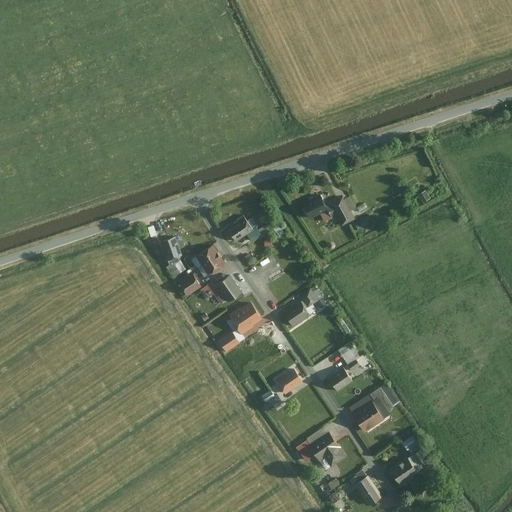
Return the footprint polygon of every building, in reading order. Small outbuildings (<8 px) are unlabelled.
[(425,188),(417,194),(424,203),(431,197),(425,188)] [(348,191),(326,203),(329,209),(334,219),(340,216),(345,226),(356,220),(352,210),(357,208),(348,191)] [(414,207),(422,204),(419,195),(411,198),(414,207)] [(323,198),(305,207),(311,218),(329,209),(326,203),(323,198)] [(354,222),(359,231),(370,225),(365,216),(354,222)] [(248,217),(229,229),(238,242),(256,230),(248,217)] [(155,224),(148,226),(153,245),(160,243),(155,224)] [(177,237),(164,242),(170,260),(184,255),(177,237)] [(216,245),(199,256),(211,275),(227,264),(216,245)] [(272,253),(254,263),(263,279),(281,269),(272,253)] [(195,274),(181,283),(190,297),(204,287),(195,274)] [(233,276),(220,285),(230,300),(231,301),(244,293),(233,276)] [(230,300),(220,285),(216,287),(213,283),(202,291),(208,300),(216,294),(223,305),(230,300)] [(321,301),(312,289),(302,296),(305,300),(310,308),(321,301)] [(305,300),(286,313),(295,326),(314,313),(310,308),(305,300)] [(265,319),(254,302),(243,309),(242,307),(232,314),(244,333),(255,326),(255,325),(265,319)] [(241,343),(233,332),(221,340),(229,351),(241,343)] [(360,356),(353,346),(342,354),(350,365),(358,359),(357,358),(360,356)] [(355,382),(345,368),(330,378),(340,392),(355,382)] [(305,382),(295,369),(279,380),(288,393),(305,382)] [(274,389),(264,397),(268,403),(278,396),(274,389)] [(352,408),(357,415),(377,402),(372,395),(352,408)] [(377,402),(357,415),(368,432),(388,419),(377,402)] [(349,457),(332,430),(310,444),(321,461),(328,456),(334,466),(349,457)] [(420,473),(410,458),(393,470),(403,485),(420,473)] [(332,488),(340,482),(336,476),(328,482),(332,488)] [(384,497),(370,476),(357,485),(371,506),(384,497)]
